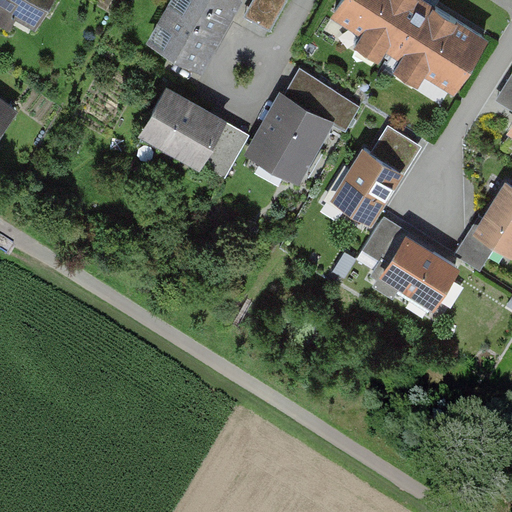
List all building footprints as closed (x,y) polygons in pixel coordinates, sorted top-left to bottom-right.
[(0,0),(0,3),(35,24),(48,0),(0,0)] [(173,0),(171,4),(219,31),(237,0),(173,0)] [(286,0),(253,0),(245,14),(270,28),(286,0)] [(484,37),(424,0),(343,0),(337,11),(455,85),(484,37)] [(171,4),(152,39),(199,66),(219,31),(171,4)] [(321,79),(308,102),(350,126),(361,105),(321,79)] [(223,120),(167,88),(144,129),(199,161),(223,120)] [(328,120),(283,95),(253,148),(298,173),(328,120)] [(0,100),(0,130),(15,111),(0,100)] [(400,170),(365,149),(336,196),(371,218),(400,170)] [(217,154),(211,164),(227,173),(233,163),(217,154)] [(511,186),(508,184),(480,229),(511,249),(511,248),(511,186)] [(456,266),(407,236),(390,263),(383,259),(375,273),(380,276),(375,284),(393,295),(400,283),(434,303),(456,266)] [(462,240),(454,253),(481,270),(489,256),(462,240)] [(356,258),(346,252),(335,270),(346,276),(356,258)]
